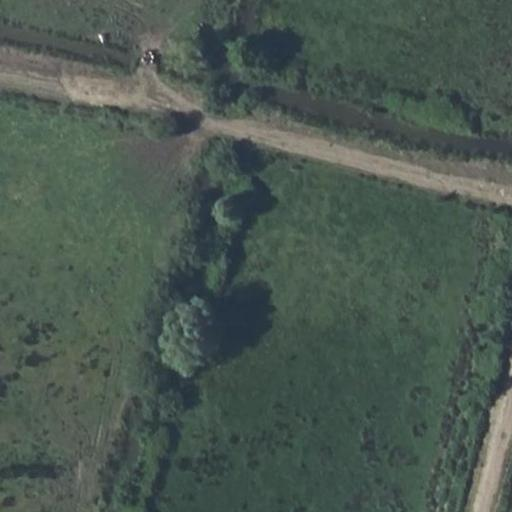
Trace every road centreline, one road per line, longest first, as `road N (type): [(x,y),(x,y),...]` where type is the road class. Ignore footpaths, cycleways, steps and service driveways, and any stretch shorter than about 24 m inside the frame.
road 1 (track): [(511,193),(0,69)]
road 2 (track): [(482,511),(511,381)]
